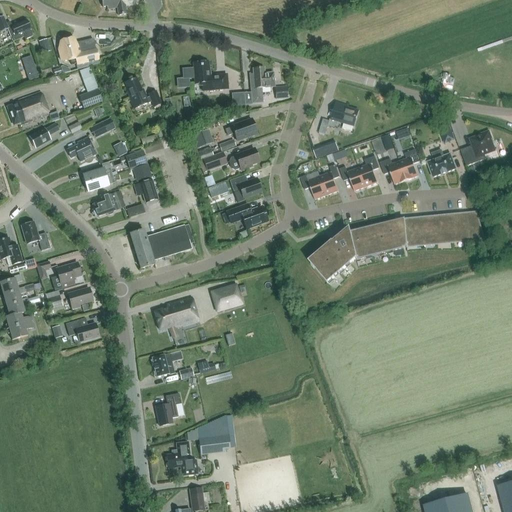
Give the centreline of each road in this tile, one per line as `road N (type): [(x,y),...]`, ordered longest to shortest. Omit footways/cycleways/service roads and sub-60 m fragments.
road 1 (unclassified): [(510,113),(429,99),(207,35),(69,19),(28,0)]
road 2 (tertiary): [(118,291),(144,511)]
road 3 (residential): [(118,291),(210,263),(293,220)]
road 4 (residential): [(293,220),(399,197),(463,193)]
road 5 (unknown): [(90,238),(178,202),(166,146)]
road 6 (residential): [(293,220),(285,172),(310,87)]
road 7 (tertiary): [(34,185),(90,238),(118,291)]
